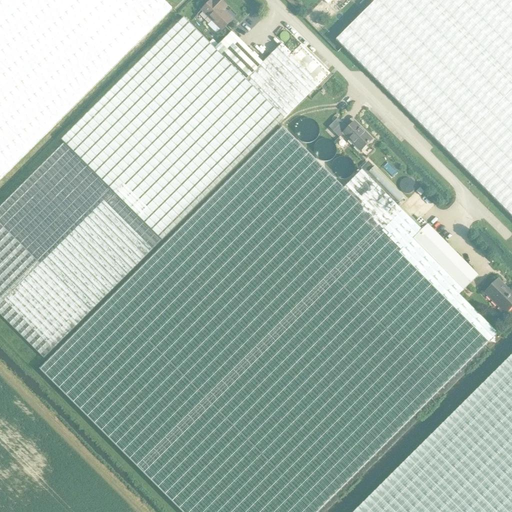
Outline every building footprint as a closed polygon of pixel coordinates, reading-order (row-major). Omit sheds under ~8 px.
[(0,0),(0,65),(55,123),(171,8),(163,0),(0,0)] [(222,30),(231,21),(222,12),(226,7),(219,0),(213,0),(212,1),(202,11),(222,30)] [(511,0),(376,0),(374,2),(336,41),(511,217),(511,0)] [(219,45),(212,38),(208,42),(183,18),(61,140),(64,143),(0,207),(0,315),(44,359),(318,85),(288,55),(289,53),(282,45),(262,64),(231,33),(219,45)] [(0,178),(55,123),(0,65),(0,178)] [(340,110),(334,116),(336,125),(345,115),(340,110)] [(371,140),(354,123),(348,129),(342,123),(332,132),(339,138),(343,134),(360,151),(371,140)] [(422,230),(362,171),(344,189),(281,127),(55,352),(58,354),(40,369),(182,511),(316,511),(497,334),(458,295),(477,276),(427,225),(422,230)] [(497,280),(485,293),(505,314),(511,306),(511,292),(511,294),(497,280)] [(511,511),(511,354),(353,511),(511,511)]
